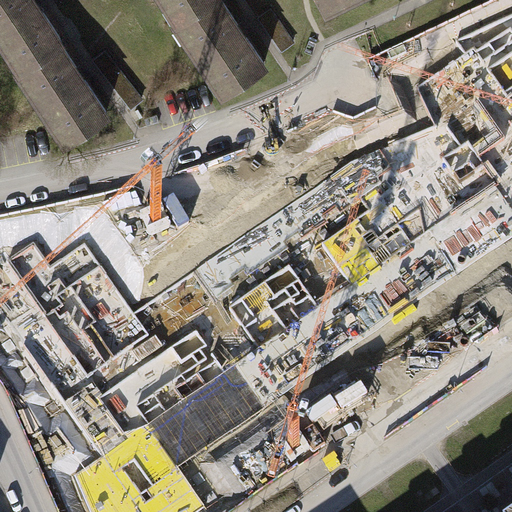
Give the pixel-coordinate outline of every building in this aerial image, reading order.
[(0,0),(0,37),(66,136),(82,125),(104,111),(51,31),(30,0),(0,0)] [(164,0),(173,11),(167,16),(220,90),(238,78),(262,61),(218,0),(164,0)] [(511,67),(492,13),(441,32),(511,224),(511,67)] [(302,137),(263,145),(268,172),(308,164),(302,137)] [(453,339),(377,153),(326,173),(402,360),(453,339)] [(321,431),(214,165),(163,185),(269,452),(321,431)] [(169,484),(62,205),(0,228),(0,241),(40,347),(59,340),(121,502),(169,484)]
